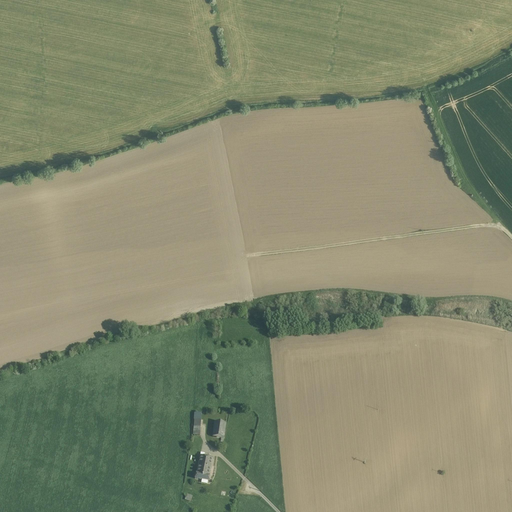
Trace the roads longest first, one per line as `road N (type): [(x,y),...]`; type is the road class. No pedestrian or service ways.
road 1 (track): [(499,224),(263,253)]
road 2 (track): [(511,239),(457,176),(422,85)]
